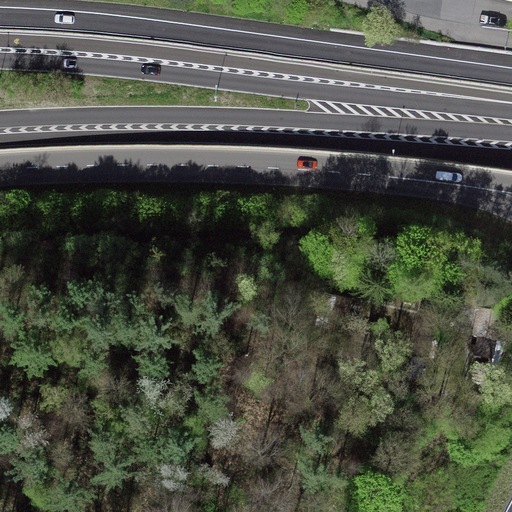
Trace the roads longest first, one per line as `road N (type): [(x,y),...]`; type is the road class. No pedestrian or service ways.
road 1 (secondary): [(511,112),(0,51)]
road 2 (motorway): [(511,76),(0,18)]
road 3 (secondary): [(0,125),(268,124),(511,148)]
road 4 (motorway): [(0,168),(175,163),(443,181)]
